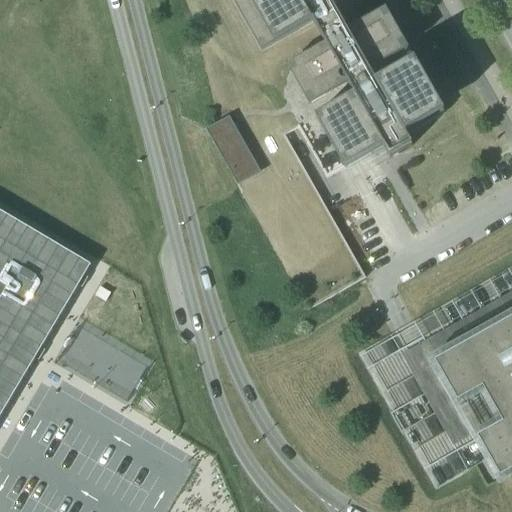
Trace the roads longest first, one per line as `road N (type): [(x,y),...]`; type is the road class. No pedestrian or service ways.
road 1 (tertiary): [(349,511),(281,453),(221,339),(133,0)]
road 2 (tertiary): [(112,0),(197,345),(240,452),(288,511)]
